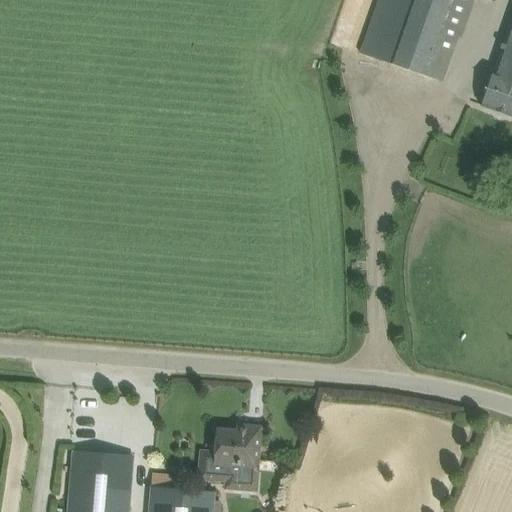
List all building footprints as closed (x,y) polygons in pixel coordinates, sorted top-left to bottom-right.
[(494,0),(379,0),(361,53),(442,81),(458,36),(461,37),(474,0),(493,0),(494,0)] [(511,15),(493,71),(481,105),(481,106),(511,116),(511,15)] [(257,492),(258,473),(262,426),(242,425),(241,430),(216,428),(214,451),(198,450),(197,474),(234,475),(233,491),(257,492)] [(212,511),(214,491),(172,488),(151,487),(149,511),(129,511),(133,456),(73,452),(67,511),(212,511)] [(152,473),(151,487),(172,488),(174,475),(152,473)]
